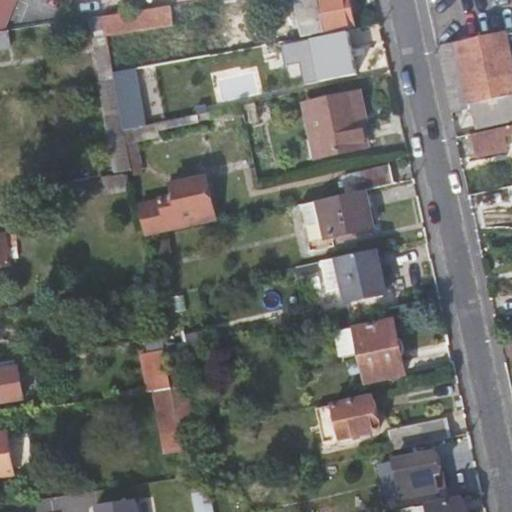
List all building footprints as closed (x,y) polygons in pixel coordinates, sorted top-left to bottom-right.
[(17,0),(2,0),(0,6),(0,32),(4,32),(17,0)] [(356,26),(350,0),(303,0),(310,35),(356,26)] [(173,8),(122,15),(126,34),(176,25),(173,8)] [(98,71),(114,69),(104,17),(89,19),(98,71)] [(0,50),(12,48),(9,31),(4,32),(0,32),(0,50)] [(349,32),(311,39),(321,83),(358,75),(349,32)] [(477,128),(511,120),(511,53),(507,32),(458,43),(438,47),(452,112),(473,107),(477,128)] [(109,118),(123,116),(116,79),(102,81),(109,118)] [(365,117),(360,93),(305,103),(317,157),(366,147),(360,118),(365,117)] [(208,112),(197,115),(199,120),(210,118),(208,112)] [(197,115),(157,123),(158,129),(199,120),(197,115)] [(125,129),(133,175),(144,172),(138,140),(159,136),(158,129),(157,123),(125,129)] [(511,132),(511,124),(473,131),(478,156),(511,151),(509,133),(511,132)] [(344,180),(347,194),(368,190),(396,183),(393,169),(344,180)] [(174,185),(176,196),(141,204),(148,235),(215,220),(206,179),(174,185)] [(375,228),(368,190),(347,194),(300,204),(308,242),(375,228)] [(0,265),(11,264),(6,235),(0,235),(0,265)] [(170,241),(153,245),(158,265),(174,259),(170,241)] [(389,293),(381,249),(338,258),(347,303),(389,293)] [(407,374),(395,320),(356,328),(339,331),(344,356),(361,353),(368,382),(407,374)] [(167,357),(166,348),(142,352),(148,391),(155,390),(173,387),(167,357)] [(0,403),(23,400),(17,360),(0,362),(0,403)] [(184,386),(173,387),(182,435),(193,432),(184,386)] [(166,448),(184,446),(182,435),(173,387),(155,390),(166,448)] [(329,406),(335,439),(379,429),(373,396),(329,406)] [(323,441),(335,439),(329,406),(316,408),(323,441)] [(391,431),(395,450),(452,438),(447,419),(391,431)] [(0,478),(16,476),(10,431),(0,432),(0,478)] [(204,492),(193,432),(182,435),(184,446),(189,475),(193,494),(204,492)] [(443,472),(439,452),(383,464),(391,503),(441,492),(438,474),(443,472)] [(214,511),(210,490),(204,492),(193,494),(196,511),(214,511)] [(98,511),(138,511),(136,498),(97,504),(98,511)] [(417,509),(418,511),(467,511),(464,499),(417,509)]
